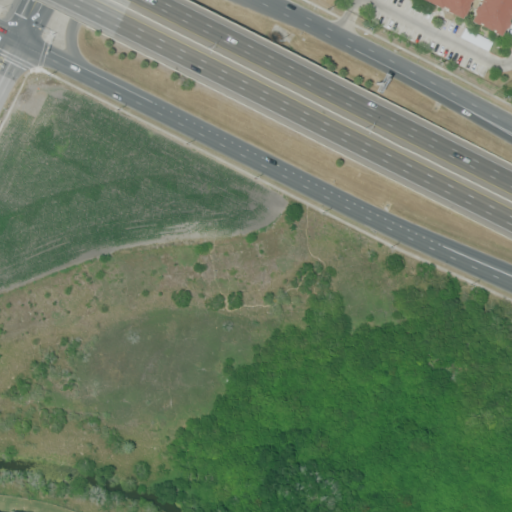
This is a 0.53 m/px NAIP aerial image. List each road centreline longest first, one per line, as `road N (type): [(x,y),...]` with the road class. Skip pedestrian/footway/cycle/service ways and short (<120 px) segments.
road 1 (motorway): [(117,30),(511,225)]
road 2 (motorway): [(511,182),(138,0)]
road 3 (secondary): [(84,69),(402,227)]
road 4 (residential): [(370,0),(493,63),(509,62)]
road 5 (secondary): [(405,66),(271,0)]
road 6 (motorway): [(511,138),(405,66)]
road 7 (secondary): [(511,123),(405,66)]
road 8 (secondary): [(402,227),(511,278)]
